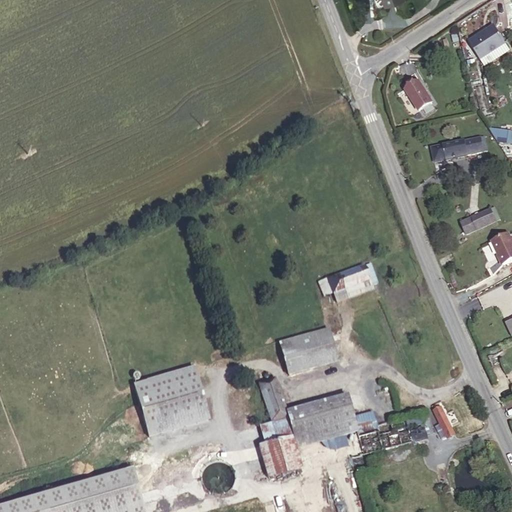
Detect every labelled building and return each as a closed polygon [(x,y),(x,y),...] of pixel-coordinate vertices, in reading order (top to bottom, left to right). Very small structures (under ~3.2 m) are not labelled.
[(481,58),(505,43),(492,23),(468,38),(481,58)] [(510,50),(505,43),(481,58),(485,65),(510,50)] [(417,83),(405,92),(419,113),(432,104),(417,83)] [(511,130),(493,131),(493,145),(511,144),(511,130)] [(483,132),(428,143),(431,160),(479,149),(479,143),(485,143),(483,132)] [(497,222),(491,207),(473,215),(479,231),(497,222)] [(479,231),(473,215),(462,220),(469,236),(479,231)] [(511,231),(496,238),(505,261),(511,258),(511,231)] [(489,245),(483,249),(491,262),(497,258),(489,245)] [(362,268),(326,281),(331,294),(367,282),(362,268)] [(331,294),(326,281),(317,285),(322,298),(331,294)] [(367,282),(331,294),(335,304),(370,291),(367,282)] [(282,371),(331,360),(323,328),(274,340),(282,371)] [(132,383),(147,434),(207,417),(191,365),(132,383)] [(262,417),(285,409),(281,400),(275,401),(265,374),(248,380),(262,417)] [(279,415),(284,436),(288,453),(352,436),(349,422),(342,399),(279,415)] [(443,407),(433,412),(448,441),(458,436),(443,407)] [(445,440),(431,413),(424,417),(438,444),(445,440)] [(426,438),(421,416),(401,421),(403,430),(414,427),(417,440),(426,438)] [(373,436),(369,418),(349,422),(352,436),(354,442),(373,436)] [(373,436),(377,455),(418,445),(417,440),(414,427),(403,430),(397,431),(395,426),(384,429),(385,434),(373,436)] [(268,479),(269,482),(294,477),(288,453),(284,436),(257,442),(260,448),(263,460),(268,479)] [(354,442),(358,460),(377,455),(373,436),(354,442)] [(0,504),(0,511),(143,511),(130,467),(0,504)]
